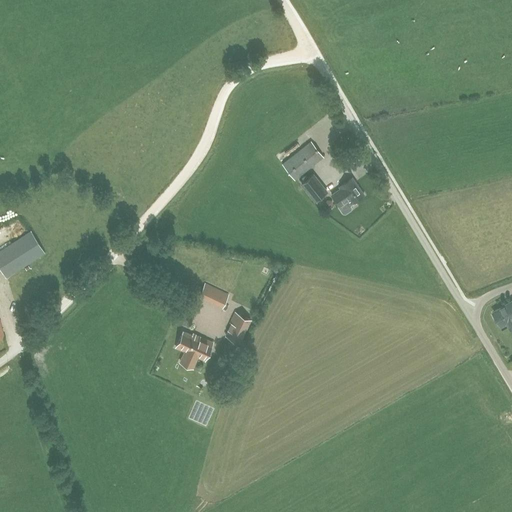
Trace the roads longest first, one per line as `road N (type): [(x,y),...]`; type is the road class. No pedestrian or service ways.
road 1 (track): [(17,352),(184,176),(233,79),(317,50)]
road 2 (unclassified): [(468,310),(311,53)]
